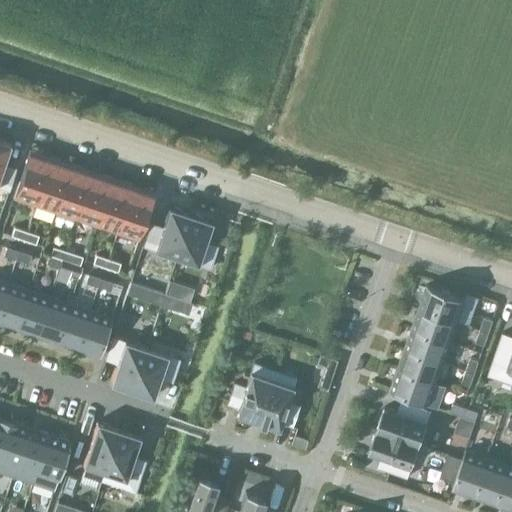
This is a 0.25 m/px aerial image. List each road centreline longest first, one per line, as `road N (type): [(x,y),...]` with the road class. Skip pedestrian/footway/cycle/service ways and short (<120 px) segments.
road 1 (residential): [(396,238),(0,104)]
road 2 (residential): [(396,238),(316,471)]
road 3 (residential): [(163,419),(0,364)]
road 4 (residential): [(511,278),(396,238)]
road 5 (residential): [(430,511),(316,471)]
